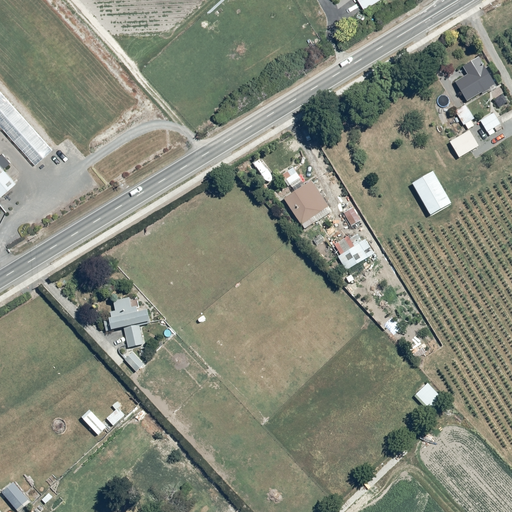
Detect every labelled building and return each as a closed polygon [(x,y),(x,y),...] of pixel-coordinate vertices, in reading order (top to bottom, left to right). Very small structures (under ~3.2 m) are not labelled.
[(331,0),(332,0),(357,0),(363,11),(382,0),(331,0)] [(468,76),(455,83),(467,103),(495,86),(479,60),(463,69),(468,76)] [(0,126),(35,166),(52,151),(0,91),(0,126)] [(454,112),(462,126),(464,125),(467,129),(474,125),(471,121),(475,119),(467,105),(454,112)] [(494,113),(480,121),(489,136),(503,128),(494,113)] [(479,148),(469,132),(449,143),(459,159),(479,148)] [(0,166),(0,198),(0,199),(16,184),(0,166)] [(452,205),(432,172),(412,184),(431,217),(452,205)] [(333,214),(311,182),(284,200),(305,231),(333,214)] [(353,208),(336,217),(341,226),(348,222),(350,227),(360,221),(353,208)] [(337,257),(345,272),(363,261),(348,236),(333,245),(340,256),(337,257)] [(387,265),(377,270),(383,281),(393,276),(387,265)] [(144,344),(140,326),(151,324),(148,310),(138,312),(137,307),(132,308),(130,298),(113,301),(116,312),(110,313),(112,319),(104,320),(107,333),(124,330),(129,348),(144,344)] [(144,365),(132,349),(122,357),(135,372),(144,365)] [(440,398),(426,384),(413,397),(427,411),(440,398)] [(88,411),(80,419),(97,436),(106,428),(109,431),(124,416),(118,410),(121,407),(116,402),(111,407),(115,411),(104,422),(98,416),(96,418),(88,411)] [(13,482),(0,492),(15,511),(17,511),(29,503),(13,482)]
